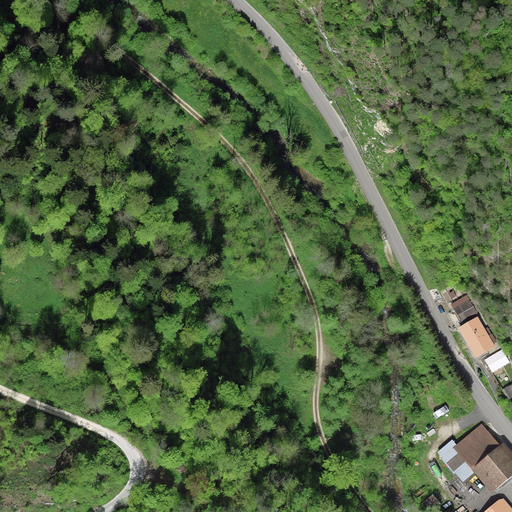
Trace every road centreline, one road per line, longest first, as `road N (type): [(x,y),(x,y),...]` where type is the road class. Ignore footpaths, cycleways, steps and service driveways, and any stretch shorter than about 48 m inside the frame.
road 1 (track): [(373,511),(323,442),(316,317),(253,177),(158,80),(40,0)]
road 2 (tertiary): [(234,0),(326,109),(451,348),(511,436)]
road 3 (track): [(100,511),(135,481),(132,451),(0,388)]
